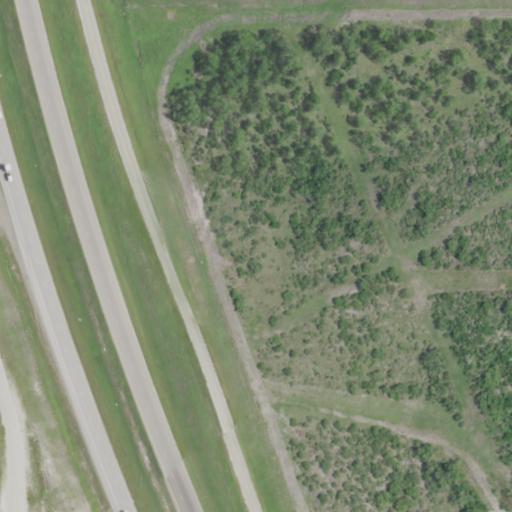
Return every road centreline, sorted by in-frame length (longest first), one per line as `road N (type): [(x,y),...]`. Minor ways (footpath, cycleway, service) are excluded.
road 1 (residential): [(257,511),(166,270),(82,0)]
road 2 (motorway): [(187,511),(71,183),(25,0)]
road 3 (motorway): [(0,113),(132,511)]
road 4 (residential): [(15,511),(0,390)]
